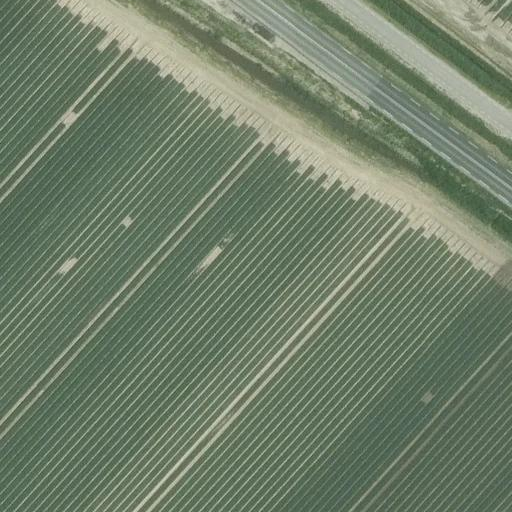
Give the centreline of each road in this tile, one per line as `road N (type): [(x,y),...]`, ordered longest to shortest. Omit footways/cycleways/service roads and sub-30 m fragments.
road 1 (primary): [(511,191),(250,0)]
road 2 (unclassified): [(511,127),(340,0)]
